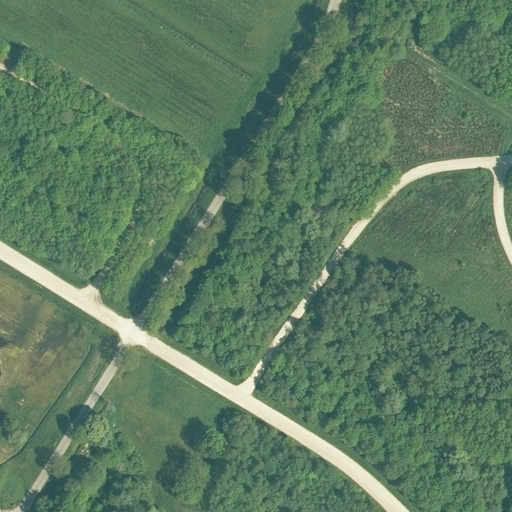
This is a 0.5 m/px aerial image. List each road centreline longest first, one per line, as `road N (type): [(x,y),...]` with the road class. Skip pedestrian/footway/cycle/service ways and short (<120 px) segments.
road 1 (track): [(397,511),(355,468),(0,250)]
road 2 (track): [(497,162),(424,170),(384,199),(242,399)]
road 3 (unknown): [(0,70),(88,119),(136,166),(130,227),(84,303)]
